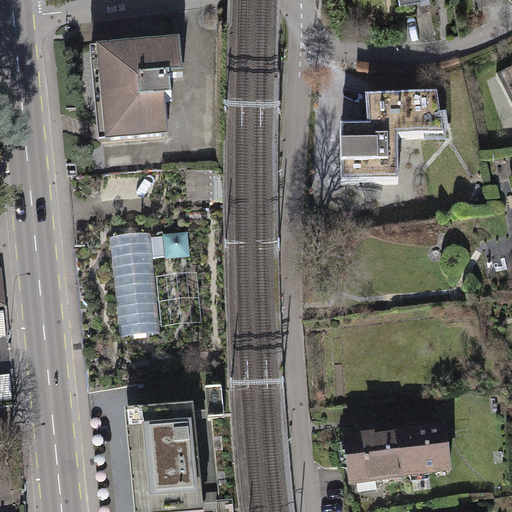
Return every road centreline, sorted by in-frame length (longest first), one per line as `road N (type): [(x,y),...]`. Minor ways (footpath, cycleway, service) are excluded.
road 1 (primary): [(63,511),(13,17)]
road 2 (residential): [(310,511),(291,268),(303,25)]
road 3 (residential): [(511,23),(437,55),(327,46),(303,25)]
road 4 (residential): [(13,17),(157,0)]
